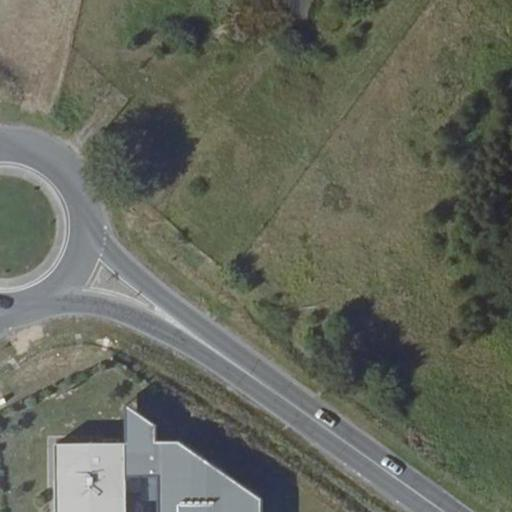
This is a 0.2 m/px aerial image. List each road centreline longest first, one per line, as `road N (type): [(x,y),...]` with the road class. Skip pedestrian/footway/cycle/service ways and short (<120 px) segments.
road 1 (secondary): [(39,297),(153,326),(439,511)]
road 2 (secondary): [(439,511),(101,248),(82,225)]
road 3 (secondary): [(82,225),(61,172),(38,155),(0,147)]
